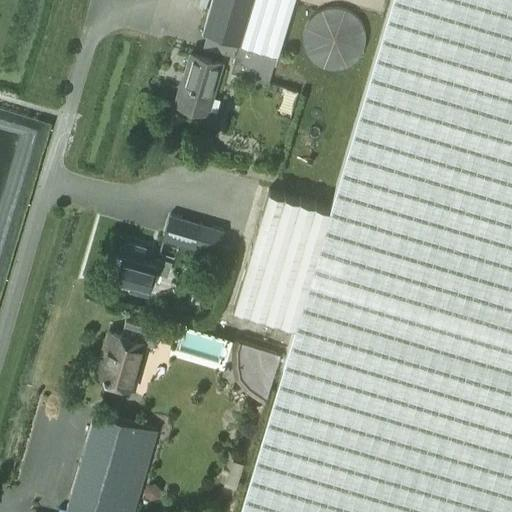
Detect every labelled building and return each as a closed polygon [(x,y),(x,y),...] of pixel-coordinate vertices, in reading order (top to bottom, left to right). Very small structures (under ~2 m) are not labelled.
[(212,0),(204,29),(208,30),(204,43),(238,53),(233,68),(268,78),(292,0),(212,0)] [(511,511),(511,0),(391,0),(329,208),(295,325),(238,511),(511,511)] [(209,111),(224,62),(193,52),(178,102),(209,111)] [(232,306),(295,325),(329,208),(267,189),(232,306)] [(196,243),(202,223),(171,213),(165,234),(196,243)] [(168,274),(172,260),(160,256),(157,260),(142,256),(145,246),(128,241),(118,276),(131,280),(130,284),(149,290),(155,270),(168,274)] [(132,386),(144,342),(152,345),(157,328),(125,319),(121,334),(113,332),(106,356),(103,356),(97,377),(132,386)] [(131,511),(156,427),(95,409),(68,505),(93,511),(131,511)]
